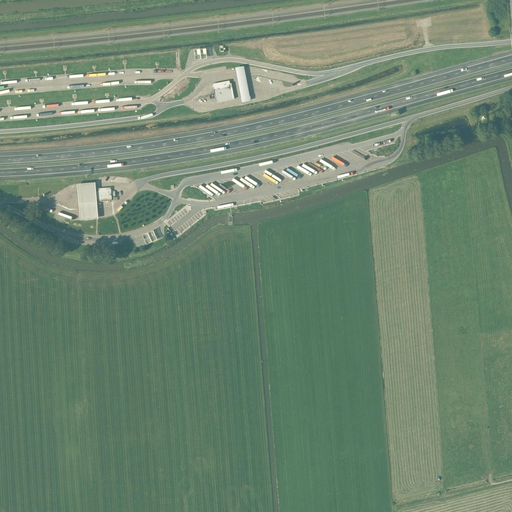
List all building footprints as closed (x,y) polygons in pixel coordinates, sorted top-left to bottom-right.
[(205,48),(194,49),(194,55),(195,60),(206,58),(206,54),(205,48)] [(234,69),(241,104),(250,102),(243,68),(234,69)] [(217,102),(233,99),(230,86),(214,89),(217,102)] [(371,159),(372,156),(358,148),(357,151),(371,159)] [(321,159),(319,162),(333,170),(335,167),(321,159)] [(327,171),(328,168),(314,161),(312,164),(327,171)] [(284,171),(282,174),(296,180),(298,175),(305,177),(307,173),(292,167),(291,169),(295,171),(294,175),(284,171)] [(273,172),(286,182),(288,179),(275,169),(273,172)] [(269,185),(271,182),(257,173),(255,176),(269,185)] [(253,189),(255,186),(241,177),(239,180),(253,189)] [(233,178),(232,181),(246,189),(247,186),(233,178)] [(238,190),(235,188),(236,186),(226,179),(222,184),(236,193),(238,190)] [(95,180),(77,182),(80,218),(98,217),(95,180)] [(213,182),(211,185),(223,195),(225,193),(213,182)] [(95,192),(96,202),(112,201),(111,191),(95,192)] [(152,231),(142,236),(146,245),(157,240),(152,231)]
